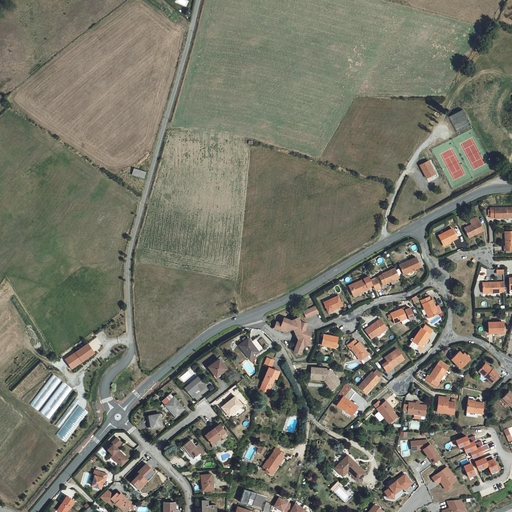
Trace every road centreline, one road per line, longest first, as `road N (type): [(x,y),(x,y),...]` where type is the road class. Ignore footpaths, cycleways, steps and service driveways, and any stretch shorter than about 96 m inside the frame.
road 1 (unclassified): [(199,0),(130,246),(131,356),(103,388),(118,417)]
road 2 (track): [(505,0),(407,168),(384,243)]
road 3 (secondary): [(419,227),(248,317)]
road 4 (secondary): [(248,317),(219,328),(118,417)]
road 5 (residential): [(248,317),(280,344),(318,425)]
road 6 (secondary): [(118,417),(36,511)]
